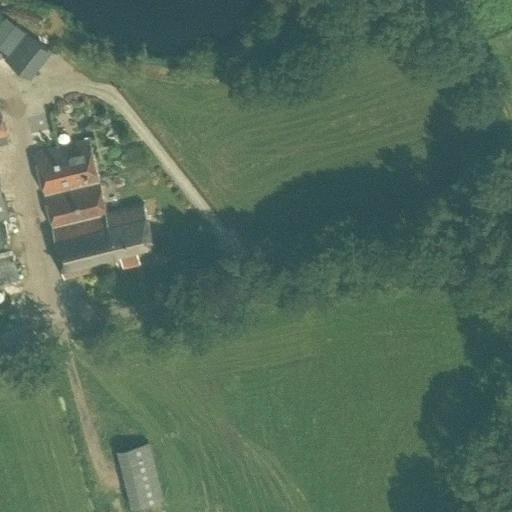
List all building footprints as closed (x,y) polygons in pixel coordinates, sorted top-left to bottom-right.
[(25,30),(4,58),(27,76),(49,48),(25,30)] [(0,145),(9,144),(0,107),(0,145)] [(41,148),(58,142),(54,132),(37,138),(41,148)] [(65,277),(155,255),(143,204),(107,213),(89,139),(35,152),(65,277)] [(0,283),(19,279),(4,217),(8,216),(0,180),(0,283)] [(0,314),(11,311),(8,297),(0,299),(0,314)] [(132,507),(163,500),(148,441),(118,449),(132,507)]
